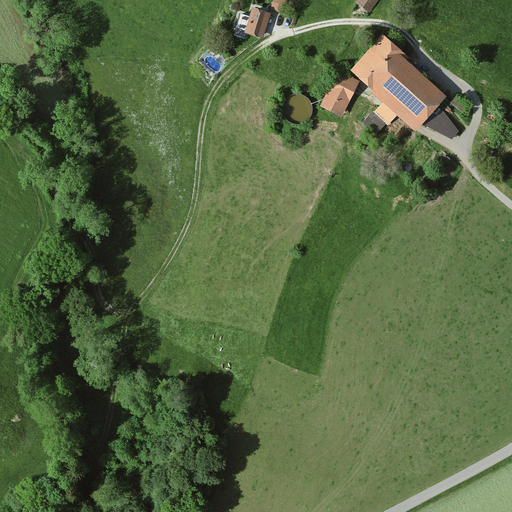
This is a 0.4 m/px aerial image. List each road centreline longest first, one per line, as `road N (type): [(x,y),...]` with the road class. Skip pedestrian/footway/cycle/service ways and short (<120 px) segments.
road 1 (track): [(303,29),(255,50),(205,107),(192,206),(122,329),(97,471)]
road 2 (track): [(129,313),(107,310),(97,298),(93,251),(61,194),(14,140)]
road 3 (unclassified): [(394,511),(511,448)]
road 4 (track): [(303,29),(384,24),(418,53)]
